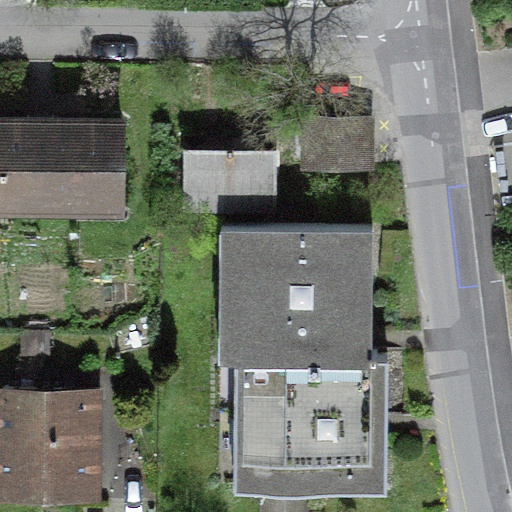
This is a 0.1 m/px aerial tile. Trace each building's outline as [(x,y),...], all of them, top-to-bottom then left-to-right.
[(129,130),(0,127),(0,230),(128,232),(129,130)] [(303,132),(304,186),(371,185),(370,131),(303,132)] [(275,169),(186,167),(184,231),(274,233),(275,169)] [(370,241),(229,241),(229,367),(371,367),(370,241)] [(237,503),(395,503),(395,368),(237,368),(237,503)] [(97,409),(0,407),(0,503),(95,506),(97,409)]
